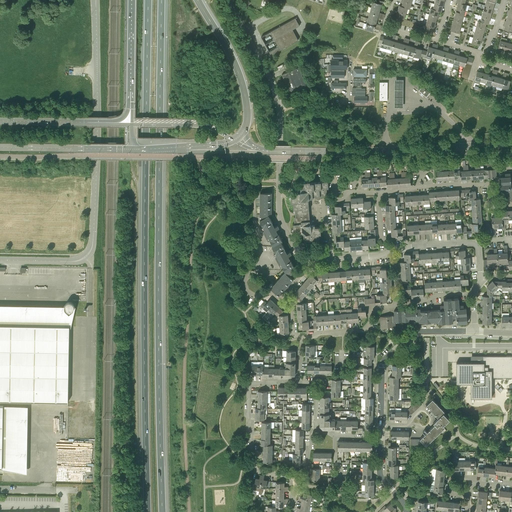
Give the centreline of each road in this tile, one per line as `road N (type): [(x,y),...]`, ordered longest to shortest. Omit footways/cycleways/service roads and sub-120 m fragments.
road 1 (motorway): [(148,0),(146,511)]
road 2 (motorway): [(161,511),(161,0)]
road 3 (residential): [(309,260),(278,211),(277,98),(229,0)]
road 4 (tertiary): [(89,254),(96,0)]
road 5 (secondary): [(258,150),(478,145)]
road 6 (residential): [(309,260),(281,301),(296,333),(362,332),(371,326),(369,308),(394,305)]
road 7 (residential): [(300,383),(248,387),(254,468),(294,483)]
road 8 (residential): [(379,423),(383,359),(413,331),(473,330)]
road 9 (motorway): [(233,140),(247,123),(243,87),(197,0)]
road 10 (secondary): [(0,146),(132,149)]
